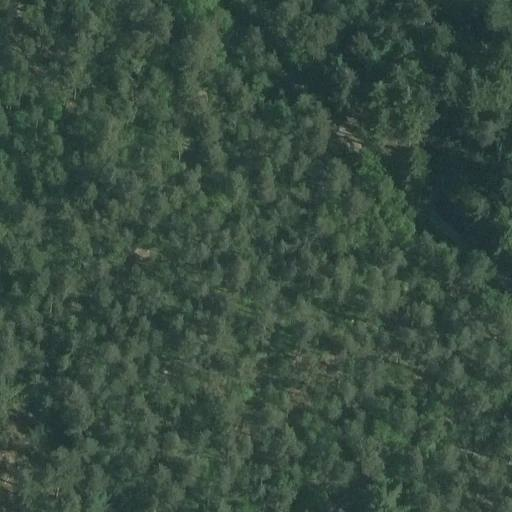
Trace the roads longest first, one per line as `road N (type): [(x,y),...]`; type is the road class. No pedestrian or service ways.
road 1 (track): [(511,289),(212,0)]
road 2 (track): [(328,511),(511,373)]
road 3 (track): [(105,511),(0,407)]
road 4 (track): [(415,196),(511,123)]
